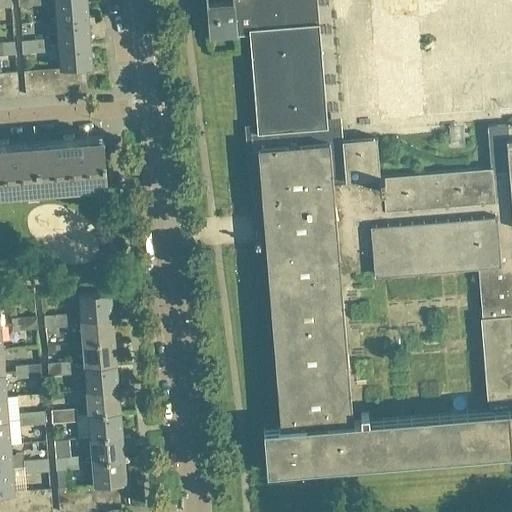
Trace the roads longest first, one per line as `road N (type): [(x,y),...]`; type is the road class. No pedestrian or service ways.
road 1 (residential): [(196,511),(149,105)]
road 2 (residential): [(0,119),(149,105)]
